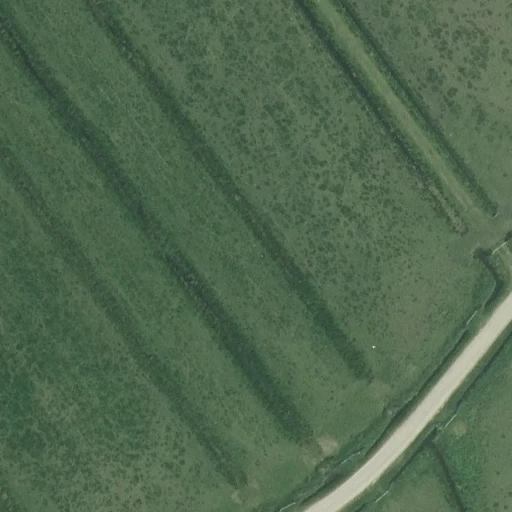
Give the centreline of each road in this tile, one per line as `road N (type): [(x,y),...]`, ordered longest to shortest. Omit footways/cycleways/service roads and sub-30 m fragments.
road 1 (track): [(511,264),(318,0)]
road 2 (track): [(321,511),(371,471),(511,306)]
